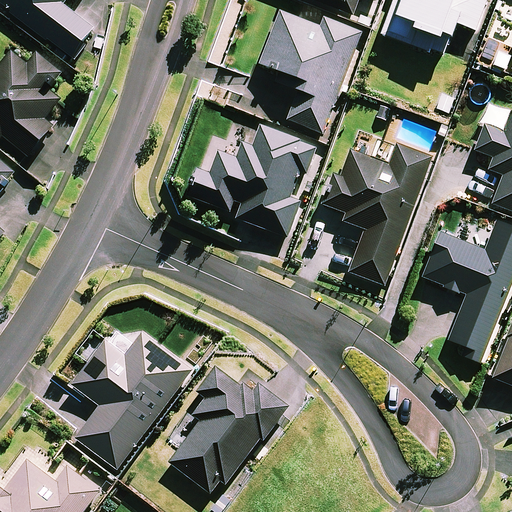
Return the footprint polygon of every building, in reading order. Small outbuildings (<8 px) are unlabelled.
[(67,0),(74,0),(77,2),(78,0),(0,0),(0,5),(74,59),(95,30),(62,7),(67,0)] [(305,0),(355,18),(361,0),(375,0),(376,0),(305,0)] [(321,29),(280,13),(259,65),(280,73),(276,83),(299,92),(288,121),(324,135),(362,35),(325,20),(321,29)] [(29,66),(13,53),(0,67),(0,141),(4,137),(29,158),(54,128),(45,121),(61,102),(48,91),(62,74),(39,54),(29,66)] [(511,115),(505,133),(486,126),(476,152),(495,159),(490,170),(505,175),(494,205),(511,211),(511,115)] [(237,160),(218,152),(210,172),(197,167),(186,196),(231,214),(235,202),(243,205),(237,219),(287,239),(302,203),(291,199),(301,174),(306,176),(317,149),(263,127),(255,147),(244,143),(237,160)] [(398,145),(390,166),(369,159),(373,148),(363,144),(360,155),(350,151),(329,208),(347,214),(344,222),(366,231),(350,274),(385,287),(433,158),(398,145)] [(511,281),(511,229),(497,223),(486,252),(442,235),(424,279),(468,296),(450,342),(466,348),(462,357),(480,363),(511,281)] [(511,329),(493,379),(511,386),(511,329)] [(192,371),(143,335),(126,358),(105,342),(73,386),(101,407),(77,439),(118,470),(192,371)] [(252,396),(217,369),(199,393),(206,399),(182,431),(190,437),(170,463),(216,499),(261,439),(264,441),(289,408),(260,386),(252,396)] [(57,483),(21,455),(5,478),(0,474),(0,511),(84,511),(100,492),(68,468),(57,483)]
